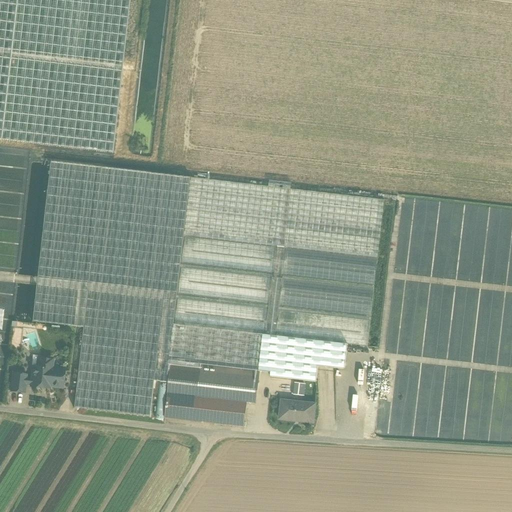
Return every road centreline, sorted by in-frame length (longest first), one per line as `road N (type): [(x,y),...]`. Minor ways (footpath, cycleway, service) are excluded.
road 1 (track): [(213,436),(511,452)]
road 2 (track): [(213,436),(0,410)]
